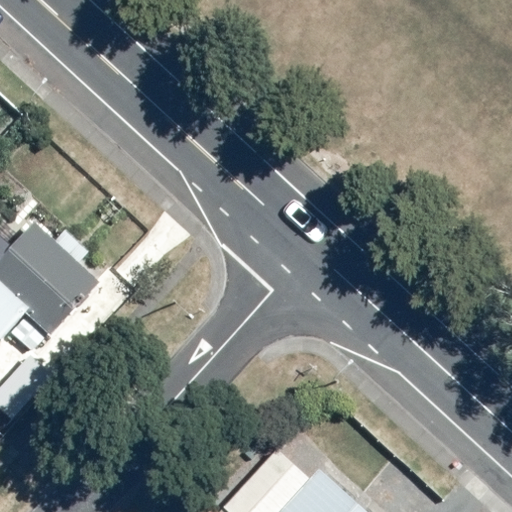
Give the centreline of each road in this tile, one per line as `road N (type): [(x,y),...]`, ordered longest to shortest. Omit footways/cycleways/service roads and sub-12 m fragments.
road 1 (tertiary): [(41,0),(305,243)]
road 2 (residential): [(305,243),(67,511)]
road 3 (tertiary): [(305,243),(511,432)]
